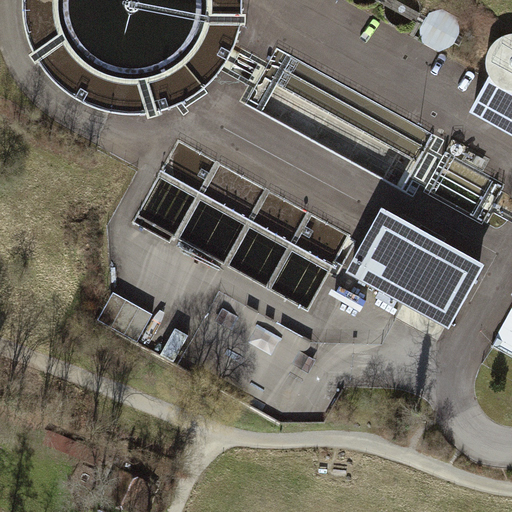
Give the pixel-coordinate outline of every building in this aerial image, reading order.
[(415,0),(399,0),(393,4),(391,16),(398,26),(410,28),(420,21),(422,10),(415,0)] [(454,22),(442,20),(432,27),(430,39),(437,49),(449,51),(459,44),(461,32),(454,22)] [(511,29),(508,30),(497,33),(488,41),(483,51),(482,62),(487,75),(493,82),(502,87),(511,87),(511,29)] [(511,134),(511,87),(502,87),(493,82),(487,75),(468,110),(511,134)] [(483,265),(376,207),(343,267),(450,325),(483,265)] [(141,338),(155,311),(124,295),(110,322),(141,338)] [(125,466),(109,497),(139,511),(146,511),(161,484),(125,466)]
